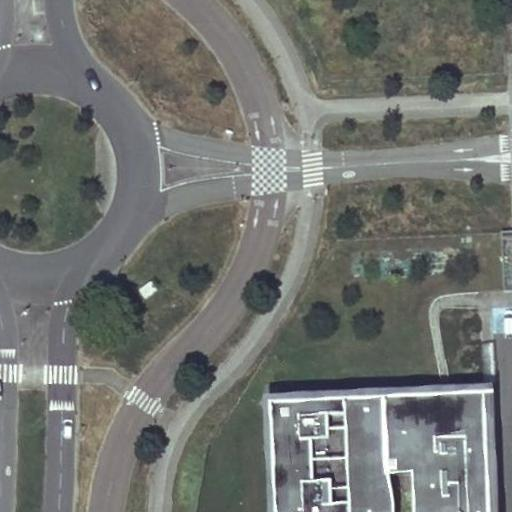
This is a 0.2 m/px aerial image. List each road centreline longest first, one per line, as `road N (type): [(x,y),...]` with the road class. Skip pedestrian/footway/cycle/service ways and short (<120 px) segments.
road 1 (primary): [(57,511),(64,327),(80,267)]
road 2 (primary): [(80,267),(111,246),(142,183),(129,118),(85,75)]
road 3 (primary): [(0,327),(0,449)]
